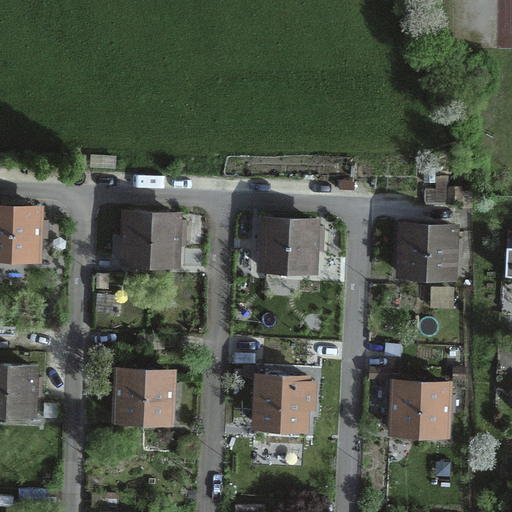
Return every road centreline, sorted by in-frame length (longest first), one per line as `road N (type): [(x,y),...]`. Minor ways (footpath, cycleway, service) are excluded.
road 1 (residential): [(221,196),(329,199),(356,217),(349,511)]
road 2 (residential): [(79,189),(70,511)]
road 3 (residential): [(221,196),(210,511)]
road 4 (residential): [(79,189),(221,196)]
